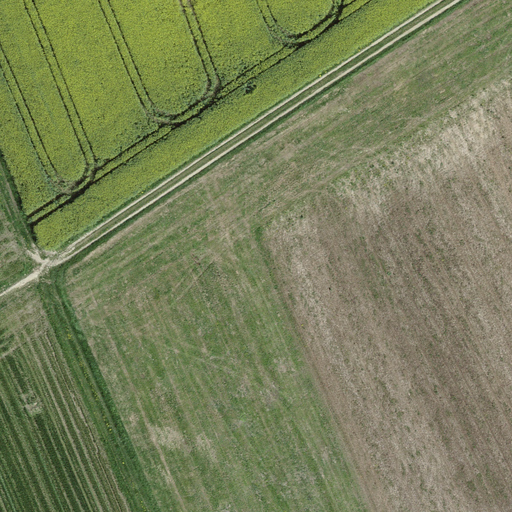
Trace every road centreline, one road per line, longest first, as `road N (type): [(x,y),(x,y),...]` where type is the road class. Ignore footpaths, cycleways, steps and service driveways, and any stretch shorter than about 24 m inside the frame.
road 1 (track): [(449,0),(0,294)]
road 2 (track): [(46,266),(149,511)]
